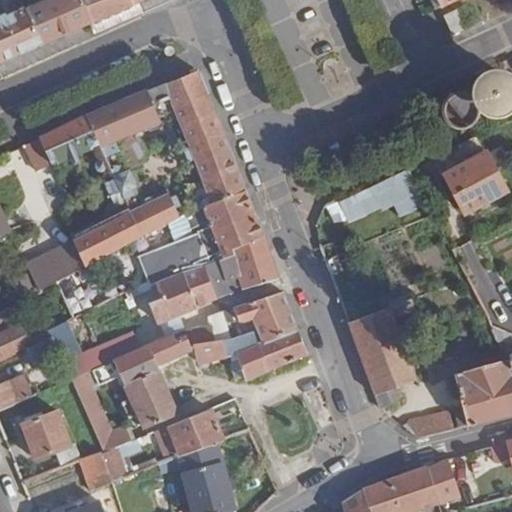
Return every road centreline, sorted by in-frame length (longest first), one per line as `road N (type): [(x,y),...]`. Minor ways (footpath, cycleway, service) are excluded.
road 1 (residential): [(263,150),(377,461)]
road 2 (residential): [(217,31),(178,23),(150,29),(0,96)]
road 3 (residential): [(425,75),(263,150)]
road 4 (residential): [(377,461),(511,431)]
road 5 (residential): [(217,31),(263,150)]
